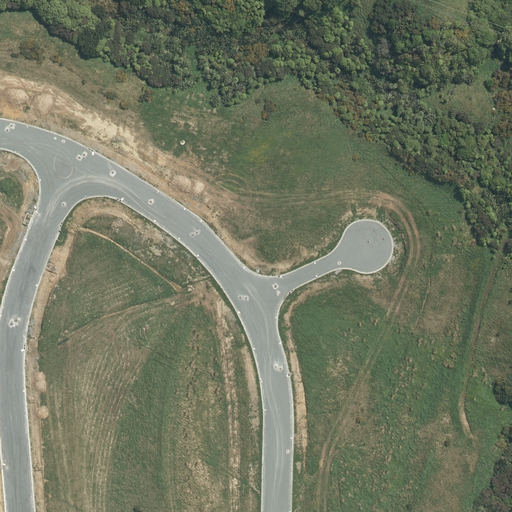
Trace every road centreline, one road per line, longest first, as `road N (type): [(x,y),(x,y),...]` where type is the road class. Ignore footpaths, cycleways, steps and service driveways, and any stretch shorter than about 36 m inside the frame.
road 1 (unknown): [(275,511),(273,376),(260,327),(228,271),(143,194),(69,154),(0,130)]
road 2 (unknown): [(21,511),(14,315),(69,154)]
road 3 (unknown): [(366,244),(248,301)]
